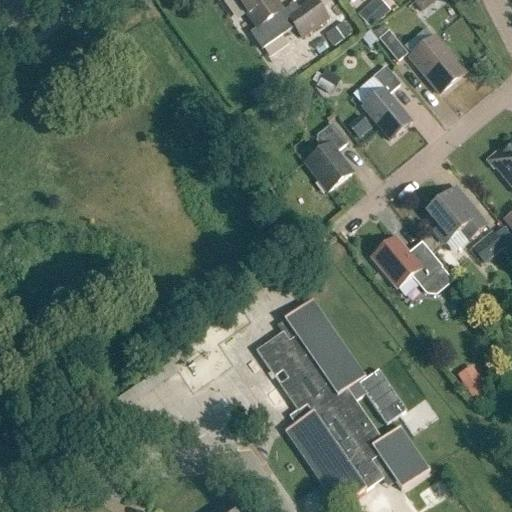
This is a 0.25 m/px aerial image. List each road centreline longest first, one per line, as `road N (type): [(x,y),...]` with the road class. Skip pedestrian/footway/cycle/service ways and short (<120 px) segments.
road 1 (residential): [(279,511),(236,465),(0,485)]
road 2 (residential): [(356,219),(511,87)]
